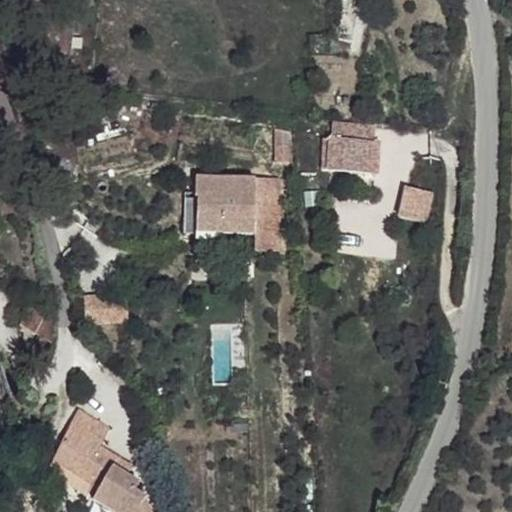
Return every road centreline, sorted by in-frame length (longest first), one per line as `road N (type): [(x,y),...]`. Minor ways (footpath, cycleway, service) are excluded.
road 1 (unclassified): [(407,511),(462,398),(482,228),(478,0)]
road 2 (unknown): [(0,89),(97,360)]
